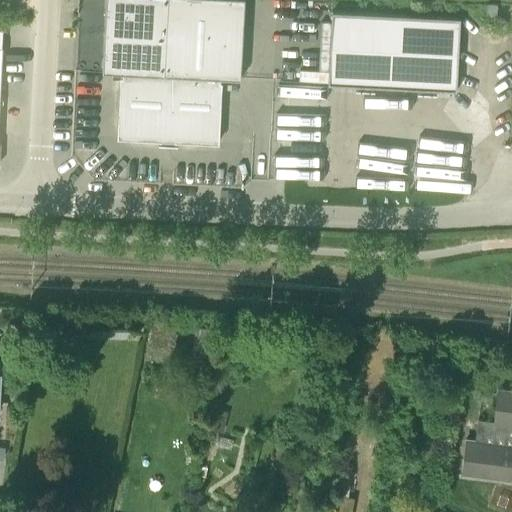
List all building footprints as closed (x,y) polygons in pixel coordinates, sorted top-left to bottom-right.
[(106,0),(105,28),(165,31),(166,0),(106,0)] [(122,69),(122,74),(119,140),(159,142),(159,147),(178,148),(178,144),(219,146),(222,79),(241,80),(245,2),(208,0),(166,0),(165,31),(163,71),(122,69)] [(487,3),(487,5),(486,17),(496,18),(497,4),(487,3)] [(333,10),(328,83),(456,90),(460,17),(333,10)] [(163,71),(165,31),(105,28),(102,72),(106,72),(109,72),(122,73),(122,74),(122,69),(163,71)] [(193,350),(213,353),(216,331),(196,328),(193,350)] [(511,391),(497,389),(493,421),(478,419),(476,433),(478,433),(477,441),(465,439),(461,474),(464,474),(489,477),(489,478),(492,478),(511,480),(511,391)] [(382,449),(359,445),(356,458),(379,462),(382,449)] [(291,465),(296,453),(277,446),(273,457),(291,465)] [(326,461),(321,487),(334,490),(340,464),(326,461)] [(351,511),(355,497),(335,494),(331,511),(351,511)]
